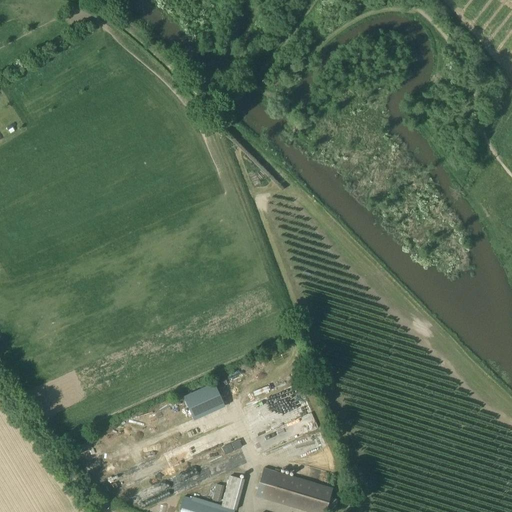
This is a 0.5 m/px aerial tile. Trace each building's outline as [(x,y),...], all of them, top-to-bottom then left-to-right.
[(198,420),(230,407),(221,382),(189,395),(198,420)] [(302,385),(244,406),(260,452),(318,431),(302,385)] [(307,440),(312,451),(325,446),(319,434),(307,440)] [(227,455),(244,447),(240,439),(223,447),(227,455)] [(333,488),(299,478),(280,473),(264,468),(255,496),(309,511),(325,511),(327,507),(330,497),(333,488)] [(230,475),(222,502),(221,506),(236,510),(245,480),(230,475)] [(178,511),(234,511),(232,511),(233,510),(192,497),(191,499),(183,496),(178,511)]
